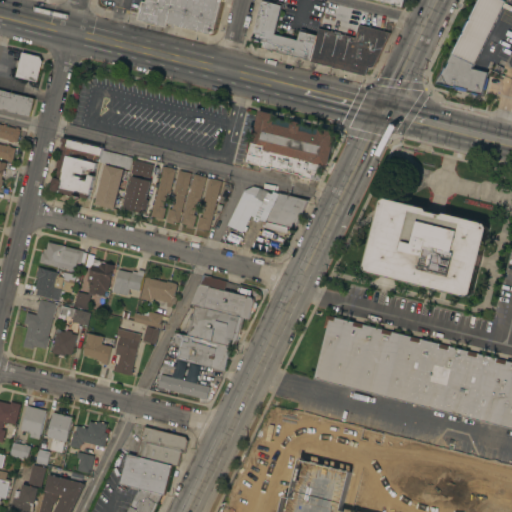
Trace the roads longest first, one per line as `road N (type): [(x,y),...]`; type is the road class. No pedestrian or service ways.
road 1 (tertiary): [(185,511),(382,111)]
road 2 (residential): [(79,0),(0,318)]
road 3 (residential): [(24,212),(298,282)]
road 4 (residential): [(0,370),(225,430)]
road 5 (secondary): [(246,77),(71,32)]
road 6 (secondary): [(511,143),(382,111)]
road 7 (tertiary): [(382,111),(436,0)]
